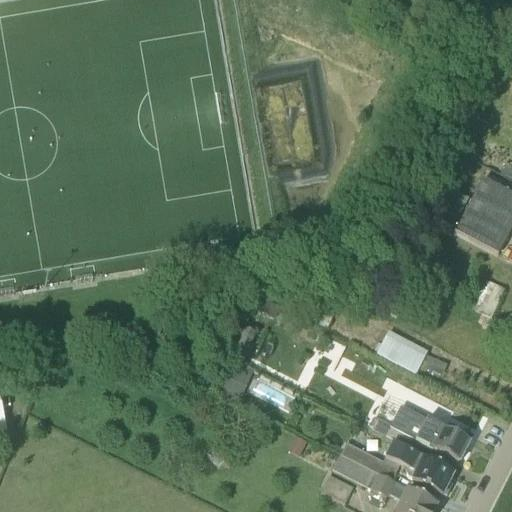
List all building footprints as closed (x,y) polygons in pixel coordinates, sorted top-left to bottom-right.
[(329,169),(313,64),(260,72),(276,177),(329,169)] [(473,199),(511,220),(511,198),(482,182),(473,199)] [(511,220),(473,199),(453,235),(497,258),(511,229),(511,220)] [(240,332),(228,363),(239,367),(252,337),(240,332)] [(378,355),(418,374),(429,352),(389,333),(378,355)] [(0,433),(5,432),(0,411),(0,408),(9,406),(3,382),(0,383),(0,433)] [(368,433),(392,446),(424,462),(429,452),(458,466),(468,445),(401,410),(391,431),(374,423),(368,433)] [(207,458),(214,465),(218,470),(228,460),(233,456),(221,444),(207,458)] [(346,446),(339,458),(390,485),(399,468),(403,470),(405,466),(417,472),(411,483),(441,499),(442,497),(446,499),(451,488),(447,486),(452,476),(424,462),(392,446),(382,465),(346,446)] [(433,511),(436,508),(390,485),(339,458),(331,474),(385,502),(388,497),(400,504),(396,511),(433,511)] [(352,491),(329,479),(320,495),(344,507),(352,491)]
